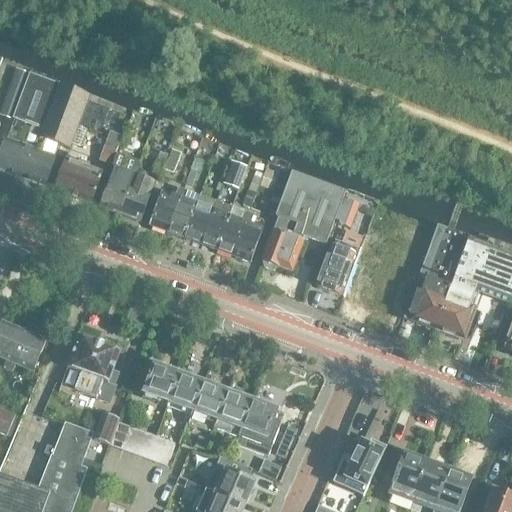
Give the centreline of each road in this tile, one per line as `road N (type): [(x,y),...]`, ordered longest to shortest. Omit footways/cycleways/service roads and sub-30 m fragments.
road 1 (tertiary): [(358,351),(0,223)]
road 2 (residential): [(287,511),(358,351)]
road 3 (tertiary): [(511,407),(358,351)]
